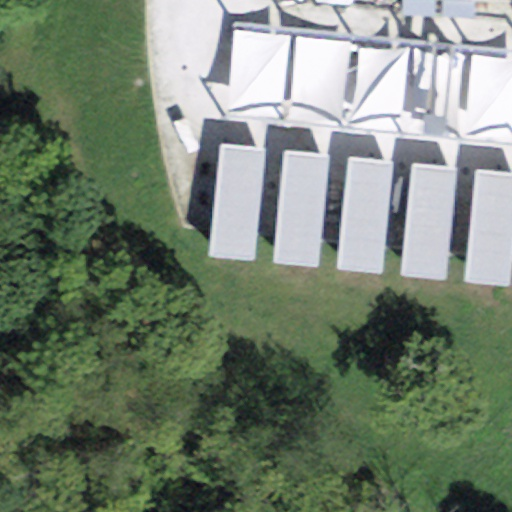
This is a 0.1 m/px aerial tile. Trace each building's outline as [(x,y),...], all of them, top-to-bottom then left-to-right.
[(287,93),(230,88),(227,116),(340,126),(348,44),(292,39),(287,93)] [(465,58),(413,53),(405,135),(457,140),(465,58)] [(265,155),(221,149),(207,266),(252,271),(265,155)] [(328,163),(283,158),(269,275),(314,280),(328,163)] [(391,168),(347,163),(333,280),(378,285),(391,168)] [(456,176),(411,171),(398,287),(442,293),(456,176)] [(511,238),(511,180),(474,176),(460,293),(505,298),(511,238)]
